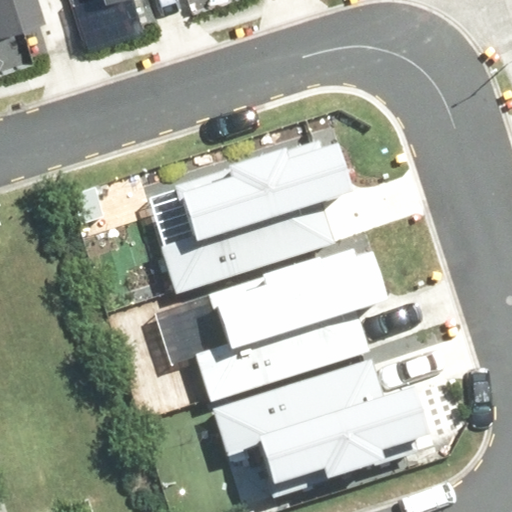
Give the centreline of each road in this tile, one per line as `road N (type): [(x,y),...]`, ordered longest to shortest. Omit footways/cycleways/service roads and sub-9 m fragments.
road 1 (residential): [(0,159),(336,56),(395,57)]
road 2 (residential): [(395,57),(435,89),(511,325)]
road 3 (residential): [(395,57),(467,11),(504,0)]
